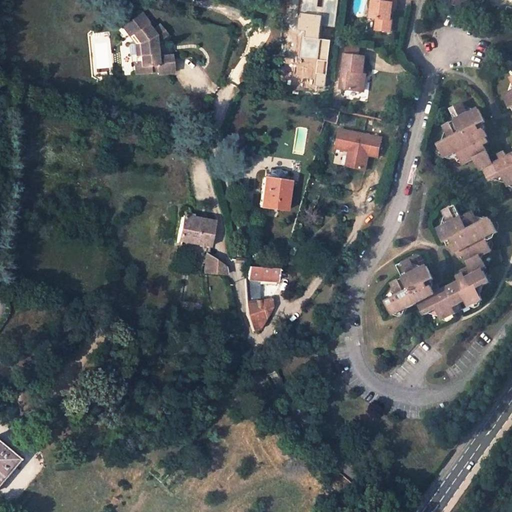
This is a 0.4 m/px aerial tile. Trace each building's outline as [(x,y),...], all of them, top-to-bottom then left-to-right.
[(379,19),(377,30),(392,32),(394,21),(392,21),(393,11),(394,5),(398,5),(398,0),(377,0),(378,2),(375,1),(372,18),(379,19)] [(447,0),(447,1),(468,9),(471,0),(447,0)] [(156,56),(154,42),(165,33),(159,24),(151,30),(146,24),(148,23),(141,13),(122,26),(134,42),(135,55),(140,54),(141,62),(141,66),(148,65),(149,71),(157,70),(157,73),(173,71),(170,54),(156,56)] [(345,56),(341,90),(361,92),(363,77),(366,58),(345,56)] [(149,71),(148,65),(141,66),(141,62),(134,63),(136,73),(149,71)] [(511,75),(508,78),(511,85),(511,90),(503,95),(509,108),(511,106),(511,152),(504,157),(502,152),(497,155),(495,152),(486,157),(480,144),(485,142),(483,137),(485,136),(479,123),(483,121),(476,109),(465,114),(459,102),(446,108),(453,121),(442,126),(448,138),(437,144),(443,156),(455,151),(461,163),(472,158),(479,170),(482,168),(488,180),(501,174),(507,186),(511,183),(511,75)] [(338,123),(342,110),(328,108),(325,120),(338,123)] [(369,154),(378,156),(383,138),(341,129),(337,148),(350,151),(347,166),(366,170),(369,154)] [(290,181),(262,176),(259,207),(286,210),(290,181)] [(459,217),(453,205),(441,212),(447,223),(436,229),(442,242),(446,240),(453,253),(455,252),(457,257),(462,254),(468,266),(459,271),(461,274),(456,276),(458,281),(440,291),(436,285),(432,287),(428,280),(432,279),(425,266),(413,272),(407,259),(395,265),(401,278),(390,283),(397,296),(386,301),(392,314),(416,302),(422,314),(434,308),(441,319),(454,312),(450,306),(457,303),(464,299),(467,305),(480,299),(474,287),(487,281),(481,269),(484,267),(478,255),(490,249),(484,237),(495,231),(488,219),(477,225),(470,212),(459,217)] [(211,221),(181,215),(178,236),(208,242),(211,221)] [(178,236),(177,240),(207,246),(208,242),(178,236)] [(222,265),(206,253),(203,271),(225,273),(222,265)] [(252,331),(259,328),(271,307),(270,298),(253,299),(251,280),(276,282),(277,268),(247,266),(246,279),(244,279),(244,301),(252,331)] [(460,309),(467,305),(464,299),(457,303),(460,309)] [(454,312),(460,309),(457,303),(450,306),(454,312)] [(0,478),(16,458),(0,444),(0,478)]
